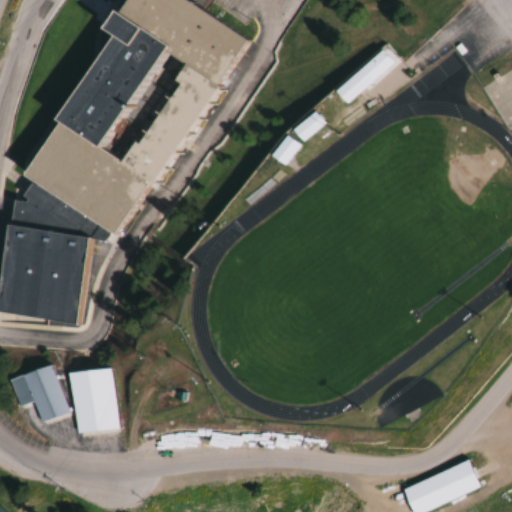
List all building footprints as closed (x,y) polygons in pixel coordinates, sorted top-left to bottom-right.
[(15,175),(49,125),(45,122),(101,40),(89,32),(103,10),(109,14),(118,0),(172,0),(237,43),(104,243),(88,241),(76,328),(0,317),(0,222),(8,223),(11,203),(19,202),(30,185),(15,175)] [(369,60),(376,68),(385,60),(379,52),(369,60)] [(372,80),(360,65),(330,92),(343,106),(372,80)] [(321,126),(309,111),(284,132),(286,135),(264,153),(275,166),(321,126)] [(47,366),(5,379),(14,408),(29,403),(35,423),(63,414),(47,366)] [(113,432),(107,369),(64,373),(71,436),(113,432)] [(419,511),(471,490),(460,462),(389,492),(397,511),(419,511)]
